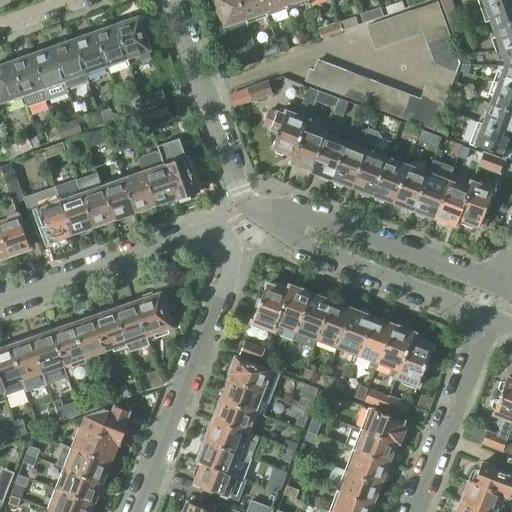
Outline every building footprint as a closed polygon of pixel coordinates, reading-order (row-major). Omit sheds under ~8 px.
[(246,24),(236,0),(213,0),(224,31),(246,24)] [(236,0),(246,24),(266,16),(260,0),(236,0)] [(260,0),(266,16),(287,9),(283,0),(260,0)] [(283,0),(287,9),(308,2),(307,0),(283,0)] [(404,0),(407,8),(425,2),(423,0),(404,0)] [(439,0),(447,24),(457,20),(449,0),(439,0)] [(511,0),(477,0),(482,12),(511,0)] [(488,18),(493,31),(511,24),(511,0),(482,12),(485,20),(488,18)] [(309,70),(305,82),(433,130),(459,63),(436,1),(366,26),(374,49),(422,32),(433,63),(420,99),(317,61),(313,71),(309,70)] [(384,7),(387,15),(403,9),(400,1),(384,7)] [(366,13),(369,22),(382,17),(379,9),(366,13)] [(311,10),(303,13),(307,23),(315,20),(311,10)] [(354,17),(338,23),(341,31),(357,26),(354,17)] [(117,26),(114,27),(126,61),(128,66),(150,58),(136,20),(127,23),(125,21),(117,23),(117,26)] [(457,20),(447,24),(454,41),(463,38),(457,20)] [(328,26),(331,35),(341,31),(338,23),(328,26)] [(492,40),(496,52),(511,46),(511,24),(493,31),(496,39),(492,40)] [(96,34),(94,34),(106,68),(126,61),(114,27),(107,30),(104,28),(97,30),(96,34)] [(75,41),(73,42),(85,76),(106,68),(94,34),(86,37),(84,35),(76,38),(75,41)] [(454,41),(457,49),(460,61),(473,59),(470,35),(463,38),(454,41)] [(241,41),(246,55),(256,51),(251,38),(241,41)] [(276,46),(279,53),(288,50),(283,38),(275,41),(276,46)] [(53,49),(65,83),(67,88),(87,81),(85,76),(73,42),(65,45),(63,42),(55,45),(54,48),(53,49)] [(279,54),(279,53),(276,46),(260,52),(262,60),(279,54)] [(504,66),(503,70),(511,69),(511,46),(496,52),(499,59),(502,58),(505,66),(504,66)] [(34,56),(32,56),(44,90),(65,83),(53,49),(44,52),(42,50),(34,52),(34,56)] [(256,51),(246,55),(234,59),(238,68),(259,61),(256,51)] [(12,63),(11,63),(23,97),(44,90),(32,56),(24,59),(21,57),(13,60),(12,63)] [(23,97),(11,63),(3,66),(0,64),(0,112),(2,105),(23,97)] [(497,74),(493,84),(511,91),(511,69),(503,70),(500,76),(497,74)] [(247,89),(247,90),(251,101),(272,94),(267,82),(247,89)] [(136,89),(140,98),(144,110),(159,104),(161,104),(165,102),(161,91),(159,92),(154,93),(151,84),(136,89)] [(493,94),(489,106),(511,114),(511,91),(493,84),(490,92),(493,94)] [(268,110),(262,127),(276,132),(274,135),(276,136),(271,148),(274,149),(274,154),(281,156),(285,153),(292,156),(289,163),(290,164),(304,128),(314,101),(317,92),(307,88),(296,117),(285,113),(284,116),(268,110)] [(314,101),(334,109),(338,99),(337,99),(317,92),(314,101)] [(144,110),(140,98),(133,101),(137,112),(144,110)] [(334,109),(332,114),(341,118),(347,103),(338,99),(334,109)] [(482,113),(477,125),(511,138),(511,137),(511,114),(489,106),(486,114),(482,113)] [(167,107),(159,110),(146,115),(150,127),(171,119),(167,107)] [(110,110),(98,114),(102,124),(114,120),(110,110)] [(145,115),(136,118),(139,126),(148,123),(145,115)] [(55,124),(56,127),(60,139),(61,139),(81,132),(77,119),(60,125),(59,123),(55,124)] [(124,122),(111,126),(114,136),(127,131),(124,122)] [(511,138),(477,125),(474,133),(478,135),(474,146),(505,158),(506,155),(510,154),(511,148),(511,144),(510,142),(511,138)] [(49,143),(60,139),(56,127),(45,131),(49,141),(49,143)] [(92,132),(92,133),(95,143),(107,139),(104,128),(92,132)] [(309,171),(311,172),(325,136),(304,128),(290,164),(298,167),(299,171),(306,174),(309,171)] [(365,144),(368,145),(373,130),(369,128),(361,130),(365,144)] [(405,128),(402,136),(412,139),(415,132),(405,128)] [(373,130),(368,145),(371,146),(382,138),(377,131),(373,130)] [(330,179),(331,179),(344,144),(325,136),(311,172),(318,174),(319,179),(326,182),(330,179)] [(16,143),(19,151),(21,154),(40,146),(36,137),(28,140),(27,138),(16,143)] [(159,155),(174,197),(175,201),(197,193),(189,171),(192,168),(189,161),(185,160),(178,139),(157,147),(159,155)] [(41,150),(45,160),(72,150),(69,141),(41,150)] [(457,158),(461,146),(453,143),(449,155),(457,158)] [(344,184),(353,188),(366,152),(344,144),(331,179),(333,180),(334,185),(340,187),(344,184)] [(458,155),(466,158),(470,149),(462,146),(458,155)] [(370,194),(373,195),(386,160),(366,152),(353,188),(359,190),(360,195),(367,197),(370,194)] [(139,162),(142,170),(154,204),(155,203),(158,205),(166,203),(166,200),(174,197),(159,155),(155,153),(142,157),(139,162)] [(503,161),(483,153),(478,165),(499,173),(503,161)] [(385,200),(394,203),(407,168),(386,160),(373,195),(374,196),(374,200),(381,203),(385,200)] [(411,210),(414,211),(427,175),(407,168),(394,203),(400,206),(401,210),(407,213),(411,210)] [(142,170),(121,177),(133,211),(134,210),(137,212),(144,210),(145,207),(154,204),(142,170)] [(75,180),(77,184),(91,226),(93,225),(95,227),(103,225),(104,221),(112,218),(100,184),(96,173),(75,180)] [(426,215),(434,218),(447,183),(427,175),(414,211),(415,211),(415,216),(422,218),(426,215)] [(121,177),(100,184),(112,218),(113,218),(116,220),(124,217),(125,214),(133,211),(121,177)] [(471,183),(456,223),(472,229),(473,225),(478,227),(492,191),(490,190),(493,181),(486,178),(483,188),(471,183)] [(55,188),(59,199),(71,233),(72,233),(75,234),(82,232),(83,229),(91,226),(77,184),(75,180),(75,179),(54,187),(55,188)] [(455,226),(456,223),(471,183),(470,183),(467,190),(447,183),(434,218),(435,219),(436,224),(443,226),(446,223),(455,226)] [(49,241),(51,240),(54,242),(62,240),(62,236),(71,233),(59,199),(55,188),(23,199),(34,231),(36,238),(47,234),(49,241)] [(34,231),(23,199),(0,207),(0,236),(7,255),(8,255),(11,257),(19,254),(20,251),(28,248),(23,234),(34,231)] [(152,284),(155,291),(168,287),(165,279),(152,284)] [(251,322),(272,330),(288,289),(273,283),(271,287),(266,285),(251,322)] [(281,325),(296,331),(310,295),(308,295),(307,291),(300,289),(297,290),(289,287),(288,289),(272,330),(279,333),(281,325)] [(141,300),(133,302),(146,336),(167,329),(161,313),(162,313),(161,310),(173,306),(168,290),(154,295),(151,292),(142,296),(141,300)] [(296,331),(317,339),(330,303),(329,302),(327,299),(321,297),(318,298),(310,295),(296,331)] [(112,310),(124,344),(127,353),(140,349),(149,346),(146,336),(133,302),(128,304),(125,302),(116,305),(115,309),(112,310)] [(317,339),(336,346),(350,311),(343,308),(342,305),(335,302),(332,304),(330,303),(317,339)] [(99,315),(92,317),(104,351),(124,344),(112,310),(108,307),(99,311),(99,315)] [(336,346),(357,354),(371,319),(370,318),(369,315),(362,312),(359,314),(350,311),(336,346)] [(73,323),(72,324),(84,358),(104,351),(92,317),(86,319),(83,316),(74,319),(73,323)] [(357,354),(378,362),(392,327),(384,323),(383,320),(376,318),(373,319),(371,319),(357,354)] [(57,329),(51,331),(63,365),(84,358),(72,324),(70,325),(67,322),(58,325),(57,329)] [(396,377),(412,337),(413,335),(404,331),(403,328),(397,325),(394,327),(392,327),(378,362),(392,367),(389,375),(396,377)] [(36,336),(30,339),(42,372),(63,365),(51,331),(49,332),(46,329),(37,332),(36,336)] [(412,337),(396,377),(417,385),(431,348),(426,346),(427,342),(412,337)] [(11,345),(10,346),(22,379),(42,372),(30,339),(24,341),(21,338),(12,341),(11,345)] [(239,354),(259,362),(262,353),(264,350),(243,342),(239,354)] [(0,381),(3,390),(5,396),(25,389),(21,380),(22,379),(10,346),(8,346),(5,344),(0,345),(0,381)] [(262,353),(259,362),(267,365),(271,356),(262,353)] [(234,358),(228,373),(231,374),(228,380),(261,392),(270,396),(278,375),(234,358)] [(315,383),(329,389),(332,380),(318,375),(315,383)] [(492,414),(511,421),(511,380),(506,378),(504,382),(500,382),(497,389),(500,393),(497,396),(497,400),(493,400),(491,407),(493,410),(492,414)] [(150,379),(139,382),(142,391),(153,387),(150,379)] [(220,400),(220,401),(253,413),(261,392),(228,380),(226,388),(222,389),(220,396),(221,399),(220,400)] [(306,385),(298,407),(309,411),(317,389),(306,385)] [(355,398),(363,401),(366,393),(368,389),(359,386),(355,398)] [(125,387),(117,390),(121,400),(128,397),(130,396),(129,392),(127,393),(125,387)] [(121,400),(117,390),(110,392),(112,398),(109,399),(111,403),(121,400)] [(322,391),(318,403),(330,407),(334,396),(322,391)] [(363,401),(383,409),(387,401),(366,393),(363,401)] [(76,404),(79,415),(100,408),(98,401),(97,397),(76,404)] [(388,397),(387,401),(383,409),(404,417),(409,405),(388,397)] [(106,405),(104,399),(98,401),(100,408),(106,405)] [(216,412),(213,421),(246,433),(253,413),(220,401),(220,402),(217,403),(215,409),(216,412)] [(82,429),(81,430),(115,443),(115,442),(119,444),(120,442),(124,441),(127,434),(124,431),(128,422),(124,421),(127,412),(120,409),(118,405),(92,414),(93,418),(89,420),(89,421),(85,430),(82,429)] [(309,411),(298,407),(295,414),(299,415),(306,418),(309,411)] [(67,420),(63,409),(56,411),(60,422),(67,420)] [(361,430),(395,443),(397,443),(402,431),(400,430),(403,422),(369,409),(361,430)] [(51,425),(60,422),(56,411),(47,414),(50,425),(51,425)] [(314,412),(311,420),(319,423),(321,415),(314,412)] [(306,418),(299,415),(295,426),(302,428),(306,418)] [(21,420),(13,423),(15,430),(18,437),(27,434),(21,420)] [(206,441),(205,442),(249,458),(257,438),(246,433),(213,421),(210,429),(207,431),(204,437),(206,441)] [(358,438),(353,451),(387,464),(387,462),(391,461),(393,454),(392,451),(395,443),(361,430),(352,427),(349,435),(358,438)] [(34,434),(34,435),(48,440),(51,441),(53,428),(34,434)] [(15,430),(8,433),(10,440),(18,437),(15,430)] [(81,430),(74,450),(107,463),(108,461),(113,460),(115,454),(112,450),(115,443),(81,430)] [(481,443),(501,451),(504,444),(506,439),(485,432),(481,443)] [(306,433),(303,441),(315,445),(318,438),(306,433)] [(285,441),(283,447),(294,452),(296,445),(285,441)] [(201,454),(197,463),(233,476),(234,475),(241,478),(249,458),(205,442),(205,443),(202,445),(199,451),(201,454)] [(511,448),(511,447),(504,444),(501,451),(510,454),(511,448)] [(28,446),(24,456),(35,460),(39,450),(28,446)] [(294,452),(283,447),(278,459),(289,463),(294,452)] [(74,450),(66,471),(99,484),(100,481),(105,480),(108,474),(105,470),(107,463),(74,450)] [(353,451),(345,472),(379,485),(380,484),(379,483),(383,482),(386,475),(384,472),(387,464),(353,451)] [(296,464),(301,465),(304,456),(299,454),(296,464)] [(35,460),(24,456),(22,462),(33,466),(35,460)] [(470,482),(470,483),(508,498),(511,488),(511,460),(508,459),(503,472),(481,463),(478,470),(477,470),(475,470),(474,470),(473,470),(472,471),(471,472),(470,473),(470,475),(470,476),(470,477),(471,479),(471,480),(472,481),(474,481),(473,483),(470,482)] [(233,476),(197,463),(193,474),(194,477),(196,478),(193,485),(230,498),(233,490),(229,488),(233,476)] [(294,467),(291,474),(302,479),(304,471),(294,467)] [(66,471),(58,491),(92,504),(92,502),(97,501),(100,494),(97,491),(99,484),(66,471)] [(345,472),(337,492),(371,506),(375,496),(378,495),(381,487),(379,485),(345,472)] [(15,484),(16,484),(25,487),(28,479),(18,476),(15,484)] [(268,489),(278,493),(281,486),(270,482),(268,489)] [(465,496),(462,504),(482,511),(497,511),(503,497),(508,499),(508,498),(470,483),(469,484),(466,485),(463,493),(465,496)] [(286,487),(283,495),(294,499),(297,492),(286,487)] [(58,491),(50,511),(51,511),(89,511),(92,504),(58,491)] [(337,492),(329,511),(371,511),(373,509),(371,506),(337,492)] [(11,496),(5,510),(11,511),(14,511),(19,499),(11,496)] [(250,502),(246,511),(271,511),(272,510),(250,502)] [(211,511),(186,503),(183,511),(182,511),(211,511)]
